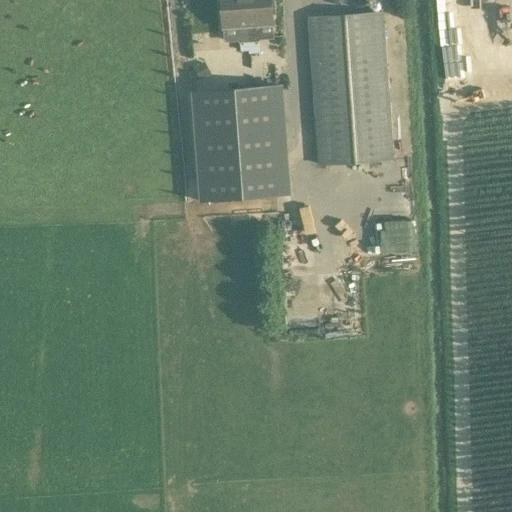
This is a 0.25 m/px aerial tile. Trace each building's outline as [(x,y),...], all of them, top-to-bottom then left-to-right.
[(224,42),(249,40),(245,0),(220,0),(223,29),(224,42)] [(245,0),(249,40),(274,38),(271,0),(245,0)] [(318,165),(394,159),(383,11),(308,16),(318,165)] [(212,74),(205,61),(194,67),(201,80),(212,74)] [(198,200),(292,195),(283,83),(189,90),(198,200)] [(373,191),(373,212),(414,210),(414,190),(373,191)]
